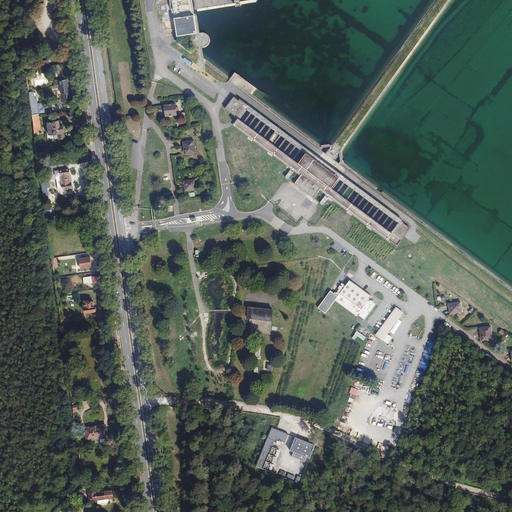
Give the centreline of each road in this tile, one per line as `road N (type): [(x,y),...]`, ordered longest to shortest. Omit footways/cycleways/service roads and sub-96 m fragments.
road 1 (primary): [(76,0),(148,511)]
road 2 (primary): [(160,511),(89,0)]
road 3 (track): [(511,499),(454,485),(281,413),(144,400)]
road 4 (unknown): [(223,90),(405,210),(412,228)]
